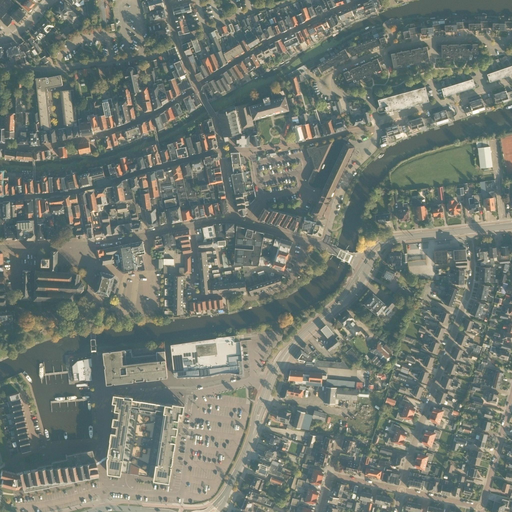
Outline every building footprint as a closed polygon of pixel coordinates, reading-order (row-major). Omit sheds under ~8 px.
[(0,0),(0,19),(6,26),(13,19),(19,23),(26,15),(21,10),(22,10),(19,7),(18,8),(9,0),(0,0)] [(34,3),(30,0),(26,0),(25,2),(23,1),(20,4),(28,11),(29,12),(31,10),(30,9),(31,8),(30,8),(34,3)] [(68,0),(68,1),(76,9),(78,6),(77,5),(80,2),(82,3),(82,8),(85,7),(84,2),(83,0),(68,0)] [(97,0),(101,26),(107,25),(103,0),(97,0)] [(163,7),(164,6),(162,0),(151,0),(148,1),(142,3),(144,13),(149,12),(148,8),(150,7),(151,10),(163,7)] [(337,6),(334,0),(326,0),(330,9),(337,6)] [(375,8),(376,7),(376,6),(375,6),(372,0),(370,0),(362,3),(366,14),(366,15),(376,11),(375,8)] [(376,6),(376,7),(377,9),(381,8),(378,0),(372,0),(375,6),(376,6)] [(317,15),(324,12),(327,10),(324,2),(316,6),(317,7),(314,8),(317,15)] [(298,3),(300,8),(301,10),(305,21),(310,19),(306,7),(303,9),(302,7),(303,6),(301,3),(298,3)] [(365,15),(366,14),(362,3),(356,6),(359,14),(364,12),(365,15)] [(72,11),(65,4),(64,4),(63,5),(63,6),(62,7),(61,8),(60,8),(56,11),(59,13),(56,16),(60,19),(62,17),(64,19),(66,17),(73,24),(75,21),(75,20),(75,19),(78,16),(72,11)] [(190,4),(173,8),(175,15),(191,11),(190,4)] [(306,7),(310,19),(317,15),(312,5),(306,7)] [(358,18),(360,17),(359,14),(356,6),(350,8),(355,18),(355,15),(357,15),(358,18)] [(347,20),(351,18),(352,20),(355,18),(350,8),(343,11),(347,20)] [(166,18),(166,16),(164,9),(153,12),(154,16),(150,16),(151,20),(154,20),(155,22),(166,18)] [(275,17),(274,12),(272,9),(269,11),(272,18),(273,18),(275,23),(276,25),(273,27),(275,35),(281,33),(275,17)] [(283,17),(280,10),(277,12),(276,12),(278,16),(280,21),(278,22),(282,32),(287,30),(283,21),(284,20),(282,17),(283,17)] [(299,11),(299,10),(295,12),(300,24),(305,21),(301,10),(299,11)] [(293,17),(291,11),(288,12),(290,18),(294,27),(299,24),(295,15),(293,17)] [(346,21),(347,24),(349,23),(348,22),(347,20),(343,11),(338,13),(342,22),(345,21),(345,22),(346,21)] [(336,25),(342,22),(338,13),(332,16),(336,25)] [(186,20),(189,19),(188,15),(185,16),(185,17),(184,17),(183,14),(175,16),(176,22),(186,20)] [(266,26),(264,22),(261,14),(257,15),(258,18),(257,18),(260,24),(260,23),(263,31),(264,33),(267,39),(275,35),(271,26),(267,28),(266,26)] [(294,27),(289,15),(283,17),(288,30),(294,27)] [(332,27),(336,25),(332,16),(326,19),(332,31),(334,30),(332,27)] [(321,21),(324,29),(328,28),(327,29),(328,31),(331,30),(325,19),(321,21)] [(54,27),(47,21),(41,28),(44,31),(44,32),(46,35),(52,29),(54,32),(56,30),(54,27)] [(324,30),(324,29),(321,21),(313,25),(317,33),(324,30)] [(481,28),(487,28),(487,21),(481,21),(481,24),(475,24),(475,30),(481,30),(481,28)] [(499,30),(499,24),(493,23),(493,21),(487,21),(487,28),(493,28),(493,30),(499,30)] [(457,29),(463,29),(463,22),(456,23),(457,25),(451,25),(451,32),(458,31),(457,29)] [(475,30),(475,24),(469,24),(469,22),(463,22),(463,29),(469,28),(469,31),(475,30)] [(511,28),(511,22),(505,22),(505,24),(499,24),(499,30),(505,30),(505,28),(511,28)] [(168,35),(170,35),(168,24),(162,26),(162,23),(148,26),(150,35),(156,33),(157,38),(165,36),(165,39),(169,38),(168,35)] [(434,31),(439,31),(439,24),(432,25),(433,27),(427,28),(428,34),(434,33),(434,31)] [(451,32),(451,25),(445,26),(445,24),(439,24),(439,31),(445,30),(445,32),(451,32)] [(188,27),(187,26),(188,25),(178,27),(179,31),(178,31),(179,35),(184,34),(184,33),(190,32),(193,31),(192,26),(188,27)] [(307,28),(311,36),(314,35),(315,38),(319,36),(317,33),(313,25),(307,28)] [(260,26),(258,27),(259,30),(256,31),(261,41),(266,39),(263,32),(260,26)] [(428,34),(427,28),(421,29),(421,26),(415,27),(416,34),(422,33),(422,35),(428,34)] [(410,35),(416,34),(415,27),(409,29),(409,31),(403,32),(404,38),(411,37),(410,35)] [(306,28),(301,31),(306,41),(306,43),(307,45),(311,44),(310,41),(311,41),(310,39),(309,40),(309,39),(308,39),(307,36),(309,35),(306,28)] [(45,35),(39,29),(33,35),(37,39),(36,40),(38,42),(45,35)] [(254,36),(251,30),(249,31),(246,33),(246,34),(247,35),(249,34),(251,38),(255,45),(260,42),(256,35),(254,36)] [(306,41),(301,31),(301,30),(295,33),(300,44),(306,41)] [(228,63),(223,52),(214,31),(209,33),(213,43),(211,44),(221,67),(228,63)] [(290,35),(294,46),(300,43),(295,33),(290,35)] [(247,35),(246,34),(245,34),(248,39),(246,41),(250,48),(255,45),(251,38),(249,34),(247,35)] [(379,36),(382,45),(388,42),(387,38),(388,37),(388,36),(388,35),(387,34),(385,34),(379,36)] [(287,49),(294,46),(290,35),(283,39),(287,49)] [(382,46),(382,45),(379,36),(374,38),(377,46),(380,45),(380,46),(382,46)] [(36,42),(35,43),(31,37),(27,40),(31,48),(34,46),(36,49),(35,49),(38,54),(41,52),(36,42)] [(201,50),(196,37),(191,39),(182,43),(187,55),(187,56),(192,54),(190,48),(194,47),(196,52),(201,50)] [(275,42),(280,53),(284,51),(285,53),(287,52),(281,39),(275,42)] [(246,52),(250,49),(244,40),(241,41),(246,52)] [(370,50),(372,49),(369,40),(364,42),(367,50),(370,49),(370,50)] [(272,53),(275,51),(277,55),(280,54),(274,42),(268,45),(272,53)] [(363,51),(367,50),(364,42),(359,44),(362,53),(364,52),(363,51)] [(26,44),(25,44),(24,43),(20,45),(28,57),(30,56),(28,51),(30,50),(26,44)] [(235,45),(241,55),(242,54),(245,53),(239,43),(235,45)] [(360,54),(362,53),(359,44),(354,45),(357,54),(359,53),(360,54)] [(454,57),(466,57),(466,44),(454,45),(454,57)] [(466,44),(466,57),(479,57),(481,56),(482,55),(482,54),(482,53),(481,52),(479,51),(478,51),(478,44),(466,44)] [(239,56),(241,55),(235,45),(231,48),(237,58),(239,56)] [(274,59),(275,59),(272,53),(268,45),(261,49),(264,55),(266,58),(271,54),(274,59)] [(357,55),(357,54),(354,45),(348,47),(351,57),(357,55)] [(442,58),(454,57),(454,45),(438,45),(437,46),(437,47),(437,48),(437,49),(439,49),(442,49),(442,58)] [(13,47),(15,56),(20,54),(21,57),(26,56),(23,51),(21,52),(21,50),(20,50),(19,46),(16,46),(15,46),(14,46),(14,47),(13,47)] [(204,48),(214,71),(220,68),(214,53),(211,54),(208,46),(204,48)] [(415,49),(418,63),(430,61),(428,50),(429,50),(430,49),(430,48),(430,47),(429,47),(429,46),(428,46),(415,49)] [(15,56),(13,47),(12,47),(11,47),(10,47),(9,47),(9,48),(6,49),(7,53),(6,53),(7,55),(5,55),(5,59),(5,61),(10,60),(9,57),(15,56)] [(181,59),(175,47),(168,50),(167,50),(165,51),(167,54),(168,53),(167,51),(168,51),(173,61),(172,61),(171,59),(170,60),(170,59),(169,59),(170,63),(172,62),(181,59)] [(227,50),(233,60),(234,59),(237,58),(231,48),(227,50)] [(340,52),(344,59),(345,61),(350,58),(345,49),(340,52)] [(406,65),(418,63),(415,49),(403,52),(406,65)] [(231,61),(233,60),(227,50),(223,52),(228,62),(231,61)] [(257,58),(259,60),(261,59),(262,61),(264,59),(266,63),(268,62),(266,58),(261,50),(254,54),(257,58)] [(335,54),(340,63),(342,62),(341,61),(344,59),(340,52),(335,54)] [(394,68),(406,65),(403,52),(390,54),(389,55),(389,56),(389,57),(390,58),(391,58),(392,58),(394,68)] [(196,60),(198,59),(195,53),(193,54),(193,55),(187,57),(190,64),(196,62),(197,61),(196,60)] [(204,65),(208,75),(214,72),(206,53),(204,54),(205,58),(202,60),(204,65)] [(260,65),(253,54),(248,57),(253,66),(255,69),(256,69),(256,68),(260,65)] [(331,57),(335,65),(338,63),(338,64),(340,63),(335,54),(331,57)] [(326,60),(331,68),(333,67),(332,66),(335,65),(331,57),(326,60)] [(366,63),(371,75),(382,70),(379,62),(382,61),(382,60),(383,59),(382,58),(381,57),(380,57),(366,63)] [(242,61),(249,71),(253,68),(247,58),(242,61)] [(196,62),(190,64),(198,80),(199,81),(200,80),(208,75),(204,65),(203,66),(202,63),(200,64),(198,59),(196,60),(197,61),(196,62)] [(175,78),(180,76),(182,82),(177,84),(181,92),(185,91),(184,90),(191,87),(192,85),(181,60),(173,63),(172,62),(170,63),(169,64),(170,66),(171,68),(175,78)] [(321,62),(326,70),(328,68),(329,69),(331,68),(326,60),(321,62)] [(243,74),(249,71),(242,61),(237,64),(243,74)] [(168,72),(166,62),(160,64),(163,74),(168,72)] [(316,65),(321,73),(321,74),(323,73),(323,72),(326,70),(321,62),(316,65)] [(360,80),(371,75),(366,63),(355,68),(360,80)] [(141,91),(140,88),(140,87),(139,87),(138,84),(138,83),(138,84),(137,80),(138,80),(137,80),(136,76),(139,76),(138,71),(140,71),(139,65),(135,66),(135,70),(134,68),(134,67),(134,68),(132,67),(131,66),(131,67),(130,67),(129,67),(128,69),(127,69),(128,69),(127,71),(127,72),(128,73),(125,74),(126,79),(129,78),(129,81),(129,82),(130,85),(130,86),(131,89),(132,93),(131,93),(132,93),(134,93),(135,94),(134,95),(135,95),(135,94),(137,94),(138,94),(138,93),(137,92),(140,92),(140,91),(141,91)] [(237,75),(239,79),(244,77),(236,65),(232,68),(237,75)] [(315,76),(321,73),(316,65),(311,68),(310,69),(310,70),(310,71),(311,72),(312,72),(313,72),(315,76)] [(114,77),(112,67),(106,69),(108,79),(114,77)] [(227,70),(234,81),(238,78),(232,68),(227,70)] [(347,85),(360,80),(355,68),(344,73),(346,80),(345,80),(344,81),(344,82),(344,84),(345,85),(346,85),(347,85)] [(154,88),(150,89),(155,110),(163,106),(163,105),(158,87),(154,71),(150,72),(154,88)] [(222,74),(228,84),(233,82),(227,71),(222,74)] [(220,81),(225,90),(226,91),(231,88),(228,84),(222,74),(220,76),(222,79),(220,81)] [(36,80),(41,127),(43,126),(43,131),(52,130),(47,86),(49,85),(50,88),(63,86),(61,75),(48,78),(46,77),(46,79),(36,80)] [(291,78),(296,96),(298,95),(299,99),(302,98),(296,77),(291,78)] [(180,93),(177,83),(175,78),(168,80),(172,89),(175,97),(181,93),(180,93)] [(169,101),(166,91),(162,79),(159,80),(156,80),(163,105),(169,101)] [(468,81),(470,89),(475,87),(475,86),(476,86),(477,86),(477,85),(477,84),(476,84),(474,84),(473,79),(468,81)] [(220,90),(216,83),(213,80),(209,83),(215,93),(219,91),(220,90)] [(220,92),(225,90),(220,81),(216,83),(220,90),(219,91),(220,92)] [(204,85),(202,87),(202,89),(203,92),(207,100),(214,96),(212,91),(208,83),(204,85)] [(127,107),(130,106),(130,105),(132,104),(129,87),(122,89),(124,101),(126,101),(127,107)] [(140,88),(141,91),(142,98),(141,98),(142,100),(145,112),(152,110),(147,87),(140,88)] [(284,94),(282,87),(271,90),(273,97),(284,94)] [(380,113),(382,113),(388,111),(389,112),(390,112),(391,112),(429,101),(425,87),(378,100),(380,106),(378,107),(378,108),(377,110),(378,111),(379,112),(380,113)] [(444,97),(449,95),(447,87),(442,89),(443,94),(442,94),(441,95),(441,96),(442,97),(444,96),(444,97)] [(170,101),(175,97),(172,89),(166,91),(169,101),(170,101)] [(65,121),(75,120),(72,90),(62,91),(65,121)] [(500,92),(502,101),(509,99),(511,98),(511,97),(511,91),(510,92),(510,94),(508,95),(506,90),(500,92)] [(190,95),(197,108),(202,105),(195,92),(190,95)] [(496,103),(502,101),(500,92),(493,95),(496,103)] [(190,113),(197,108),(190,95),(184,99),(190,113)] [(271,101),(269,96),(264,98),(265,103),(251,106),(252,111),(254,119),(288,110),(286,102),(285,97),(271,101)] [(23,125),(29,124),(29,113),(22,113),(22,111),(20,111),(20,97),(15,97),(15,112),(15,122),(23,121),(23,125)] [(475,100),(478,109),(485,107),(482,98),(475,100)] [(111,99),(108,99),(102,100),(102,103),(103,103),(104,110),(108,129),(109,129),(116,126),(113,115),(111,116),(110,109),(113,108),(111,99)] [(466,113),(478,109),(475,100),(469,103),(470,105),(464,107),(466,113)] [(118,126),(123,124),(118,101),(113,102),(118,126)] [(128,108),(127,107),(126,101),(124,101),(119,102),(123,124),(130,121),(128,108)] [(96,104),(96,102),(93,102),(94,109),(93,109),(94,111),(95,115),(96,115),(98,114),(102,130),(108,129),(104,110),(103,103),(102,103),(96,104)] [(183,114),(179,104),(177,103),(171,107),(176,119),(179,118),(178,115),(183,114)] [(242,135),(237,136),(237,147),(249,147),(249,135),(248,130),(254,128),(253,125),(254,125),(249,103),(235,107),(236,110),(242,135)] [(165,111),(168,121),(172,119),(174,123),(176,122),(171,108),(171,107),(164,111),(165,111)] [(362,109),(363,111),(363,113),(364,113),(366,123),(371,122),(368,112),(366,112),(365,108),(362,109)] [(219,113),(218,113),(219,116),(219,118),(225,141),(229,141),(228,138),(231,137),(231,138),(235,137),(235,136),(237,136),(242,135),(236,110),(230,111),(230,110),(227,110),(227,111),(224,111),(224,112),(219,114),(219,113)] [(321,124),(317,112),(316,110),(314,110),(315,113),(318,123),(321,137),(328,135),(324,123),(321,124)] [(439,112),(442,120),(451,117),(452,120),(455,119),(454,117),(452,110),(447,112),(446,110),(439,112)] [(99,130),(96,115),(95,115),(94,111),(90,112),(93,131),(99,130)] [(168,122),(168,121),(165,111),(160,114),(164,123),(168,122)] [(436,122),(442,120),(439,112),(433,114),(436,122)] [(5,128),(5,138),(13,138),(14,113),(5,113),(5,117),(4,124),(5,124),(5,127),(5,128)] [(312,138),(309,124),(306,113),(302,114),(304,121),(305,121),(306,124),(302,125),(306,139),(312,138)] [(165,128),(164,123),(160,114),(154,117),(159,131),(165,128)] [(354,126),(360,124),(365,123),(364,115),(358,116),(352,118),(354,126)] [(430,124),(428,118),(423,120),(422,117),(416,119),(418,128),(430,124)] [(206,129),(205,130),(206,133),(207,133),(215,132),(214,127),(211,118),(204,121),(206,129)] [(79,126),(81,136),(94,134),(93,131),(91,121),(82,122),(82,119),(78,119),(79,126)] [(339,124),(341,131),(346,129),(343,119),(337,121),(338,125),(339,124)] [(412,130),(418,128),(416,119),(409,121),(412,130)] [(81,136),(79,126),(77,126),(77,120),(75,120),(65,121),(67,128),(58,129),(60,140),(81,136)] [(335,133),(331,120),(325,122),(329,135),(335,133)] [(34,132),(29,132),(29,138),(29,139),(30,144),(30,146),(39,145),(39,138),(38,131),(40,131),(40,130),(39,121),(35,121),(35,128),(33,129),(34,132)] [(148,133),(146,121),(138,124),(142,135),(148,133)] [(336,133),(341,131),(339,124),(338,125),(337,121),(333,123),(336,133)] [(207,138),(206,133),(205,130),(203,123),(199,125),(201,133),(199,134),(201,140),(204,151),(210,150),(207,138)] [(321,137),(318,123),(309,124),(312,138),(321,137)] [(135,139),(142,137),(138,124),(128,128),(124,129),(126,139),(135,137),(135,139)] [(406,131),(404,125),(399,127),(398,125),(392,127),(394,135),(406,131)] [(301,127),(294,128),(297,141),(304,139),(301,127)] [(386,138),(394,135),(392,127),(385,129),(387,134),(381,136),(384,144),(387,143),(386,138)] [(43,131),(41,131),(42,143),(57,141),(55,129),(52,130),(43,131)] [(125,137),(124,129),(116,132),(117,139),(119,139),(125,137)] [(254,136),(252,136),(254,146),(260,146),(257,131),(253,132),(254,136)] [(19,137),(18,137),(19,144),(29,144),(29,132),(18,132),(19,137)] [(110,135),(111,140),(111,142),(112,146),(113,150),(115,149),(114,146),(118,145),(115,133),(110,135)] [(103,137),(106,149),(111,147),(112,150),(113,150),(112,146),(111,142),(111,140),(110,135),(103,137)] [(196,154),(193,143),(191,135),(184,137),(190,155),(196,154)] [(185,145),(183,138),(183,137),(179,138),(183,157),(189,156),(187,146),(183,147),(182,146),(185,145)] [(209,138),(207,138),(210,150),(216,148),(218,146),(216,137),(209,138)] [(350,139),(346,137),(307,148),(313,170),(317,171),(310,185),(315,188),(317,187),(324,190),(320,199),(316,207),(314,206),(310,214),(320,218),(323,219),(325,208),(328,202),(354,147),(345,143),(348,138),(350,139)] [(493,167),(489,140),(476,141),(477,148),(478,148),(480,168),(493,167)] [(183,157),(179,141),(173,142),(178,159),(180,158),(183,157)] [(193,143),(196,154),(201,152),(202,152),(200,141),(193,143)] [(92,155),(89,142),(78,144),(80,153),(85,152),(86,156),(92,155)] [(166,162),(177,159),(173,143),(168,144),(169,149),(161,151),(163,162),(166,162)] [(150,146),(155,165),(161,163),(161,161),(159,154),(158,151),(156,144),(150,146)] [(60,158),(67,157),(66,146),(59,148),(60,158)] [(151,166),(155,165),(150,146),(143,149),(144,156),(147,167),(151,166)] [(14,152),(4,150),(4,158),(5,158),(5,160),(13,160),(13,159),(14,152)] [(145,167),(143,157),(141,151),(136,152),(138,158),(137,157),(132,159),(134,164),(133,164),(129,165),(131,172),(134,171),(138,170),(145,167)] [(31,160),(31,154),(31,152),(23,152),(23,159),(23,161),(28,162),(28,160),(31,160)] [(240,158),(239,152),(231,153),(233,168),(233,174),(242,172),(247,171),(247,166),(244,165),(239,166),(239,164),(241,164),(244,163),(244,157),(240,158)] [(215,170),(221,169),(219,159),(218,154),(216,154),(212,155),(215,170)] [(212,155),(204,157),(204,158),(210,192),(214,191),(213,184),(217,183),(215,170),(212,155)] [(127,160),(127,157),(120,158),(124,174),(131,172),(129,165),(133,164),(132,159),(127,160)] [(205,169),(203,158),(190,161),(192,171),(192,173),(195,172),(196,177),(198,177),(201,191),(210,190),(205,169)] [(184,176),(188,197),(189,201),(189,202),(197,201),(195,192),(195,188),(190,162),(187,162),(181,164),(184,176)] [(114,165),(114,163),(109,164),(108,164),(112,179),(118,177),(114,165)] [(114,165),(118,177),(120,176),(123,175),(120,163),(114,165)] [(175,180),(177,188),(179,203),(180,203),(189,202),(189,201),(188,201),(183,178),(180,164),(172,167),(173,172),(175,180)] [(105,177),(102,166),(92,169),(92,167),(88,168),(89,173),(78,175),(81,187),(83,186),(95,184),(94,179),(105,177)] [(170,176),(170,177),(171,181),(175,180),(173,172),(172,167),(164,169),(165,174),(167,174),(170,173),(170,176)] [(164,175),(164,169),(156,171),(157,178),(158,178),(159,181),(161,191),(166,190),(166,193),(173,192),(173,189),(177,188),(175,180),(171,181),(170,177),(170,176),(170,173),(167,174),(164,175)] [(217,183),(224,182),(221,169),(215,170),(217,183)] [(150,197),(156,196),(159,196),(156,179),(155,171),(147,173),(150,197)] [(235,183),(243,182),(252,180),(250,171),(247,171),(242,172),(233,174),(235,183)] [(66,177),(68,189),(73,188),(79,188),(76,172),(71,173),(71,174),(66,175),(66,177)] [(145,211),(151,209),(147,174),(146,173),(138,175),(139,175),(140,187),(140,189),(143,208),(145,208),(145,211)] [(131,178),(132,190),(137,189),(140,189),(140,187),(139,175),(138,175),(136,176),(131,178)] [(68,189),(66,177),(60,178),(60,177),(54,178),(56,191),(68,189)] [(122,181),(127,211),(130,211),(131,215),(132,220),(138,219),(136,210),(132,190),(131,178),(122,181)] [(243,182),(245,192),(254,190),(252,180),(243,182)] [(125,212),(127,211),(122,181),(120,182),(113,184),(113,186),(116,202),(115,202),(117,212),(118,212),(124,211),(125,212)] [(219,195),(225,193),(224,182),(217,183),(218,192),(219,195)] [(237,193),(245,192),(243,182),(235,183),(237,193)] [(116,202),(113,186),(106,187),(107,190),(109,205),(111,216),(109,216),(108,206),(107,206),(107,207),(105,208),(105,212),(102,213),(102,216),(105,235),(112,234),(119,233),(118,221),(117,212),(115,202),(116,202)] [(104,210),(103,206),(100,189),(95,190),(99,211),(104,210)] [(246,214),(245,210),(246,210),(246,208),(248,208),(248,205),(249,204),(256,198),(254,190),(245,192),(237,193),(235,194),(239,211),(240,211),(240,214),(241,214),(241,215),(242,215),(243,216),(245,216),(246,215),(246,214)] [(93,227),(94,237),(103,236),(102,225),(101,226),(98,210),(95,191),(87,192),(88,198),(89,198),(91,211),(94,227),(93,227)] [(495,209),(494,205),(496,204),(494,191),(489,192),(490,198),(486,199),(487,210),(488,211),(491,210),(491,209),(495,209)] [(91,216),(89,203),(88,203),(86,192),(80,193),(82,204),(83,210),(85,217),(91,216)] [(217,192),(213,193),(212,193),(213,204),(215,215),(221,213),(219,203),(217,192)] [(225,193),(219,195),(219,199),(222,213),(229,212),(225,193)] [(473,207),(474,211),(475,212),(477,212),(478,211),(478,210),(481,210),(480,206),(479,206),(479,202),(478,202),(478,200),(481,200),(481,193),(476,194),(476,195),(473,195),(475,207),(473,207)] [(78,205),(77,194),(70,195),(63,196),(64,203),(65,206),(66,218),(64,218),(65,225),(67,225),(67,224),(74,222),(73,217),(73,213),(72,206),(72,205),(73,209),(74,209),(74,213),(80,212),(78,205)] [(163,207),(164,210),(169,209),(172,223),(182,221),(180,206),(177,195),(161,198),(162,200),(163,207)] [(63,204),(64,203),(63,196),(62,196),(50,198),(51,206),(63,205),(63,204)] [(211,200),(210,197),(204,198),(204,201),(205,205),(207,216),(214,215),(211,200)] [(425,205),(423,206),(423,204),(425,202),(425,199),(423,197),(419,197),(418,199),(416,198),(411,198),(412,206),(417,206),(417,209),(416,209),(417,215),(418,215),(418,219),(427,218),(426,214),(427,214),(427,210),(426,210),(425,205)] [(44,224),(46,223),(49,223),(48,217),(48,216),(51,216),(51,212),(50,198),(42,199),(43,217),(43,218),(43,219),(44,224)] [(198,205),(200,217),(207,216),(203,202),(204,201),(204,198),(199,199),(201,205),(198,205)] [(24,214),(25,213),(25,217),(29,217),(34,217),(33,199),(25,200),(25,208),(23,208),(24,214)] [(25,208),(25,200),(24,200),(16,200),(17,209),(19,209),(19,208),(22,207),(22,208),(22,212),(21,212),(21,214),(24,214),(23,208),(25,208)] [(454,203),(454,200),(448,201),(449,206),(449,207),(449,210),(450,210),(451,215),(455,215),(454,214),(459,213),(459,210),(460,209),(460,206),(458,207),(458,203),(454,203)] [(200,217),(198,205),(197,201),(189,202),(190,206),(191,206),(193,219),(200,217)] [(193,219),(191,209),(190,206),(189,202),(180,203),(181,211),(183,221),(193,219)] [(408,209),(407,203),(403,204),(403,210),(398,210),(398,215),(399,214),(400,217),(399,217),(399,218),(399,219),(399,220),(400,221),(405,221),(406,221),(407,221),(408,221),(409,220),(409,213),(409,209),(408,209)] [(442,209),(442,210),(441,204),(433,205),(434,210),(433,210),(434,216),(438,215),(438,217),(443,216),(442,209)] [(52,214),(64,212),(63,205),(51,206),(52,214)] [(164,212),(164,210),(163,207),(161,208),(161,212),(161,215),(158,215),(160,224),(161,224),(162,225),(162,224),(163,224),(163,223),(164,223),(167,223),(165,211),(164,212)] [(296,231),(298,225),(300,225),(301,223),(301,222),(302,216),(297,215),(297,216),(271,210),(270,211),(264,208),(258,219),(262,221),(263,219),(269,223),(270,221),(277,225),(278,223),(284,227),(285,225),(295,231),(296,231)] [(155,209),(151,209),(145,211),(148,228),(154,226),(158,225),(155,209)] [(390,217),(389,213),(375,215),(375,221),(378,221),(379,224),(390,222),(389,217),(390,217)] [(46,239),(49,239),(54,238),(53,216),(51,216),(48,216),(48,217),(49,223),(46,223),(47,231),(45,231),(46,239)] [(82,224),(81,218),(76,219),(76,216),(73,217),(74,222),(75,225),(82,224)] [(20,221),(17,221),(17,223),(16,224),(17,224),(17,225),(18,239),(24,239),(24,238),(26,237),(26,240),(35,240),(34,220),(34,218),(31,219),(31,220),(29,220),(29,217),(25,217),(20,217),(20,221)] [(133,231),(142,230),(141,222),(142,221),(141,219),(137,220),(137,221),(131,222),(132,223),(133,231)] [(123,220),(118,221),(119,233),(127,232),(125,223),(123,224),(123,220)] [(316,225),(316,222),(305,220),(304,224),(303,223),(302,229),(308,231),(307,233),(313,234),(314,234),(316,234),(317,233),(318,232),(319,230),(320,226),(316,225)] [(39,239),(46,239),(45,231),(47,231),(46,223),(44,224),(38,224),(39,239)] [(94,237),(93,227),(92,223),(86,224),(89,238),(94,237)] [(224,230),(224,223),(216,224),(217,240),(217,241),(218,245),(218,247),(225,246),(225,244),(226,244),(225,234),(226,234),(226,230),(224,230)] [(234,224),(226,223),(226,230),(226,234),(225,234),(226,244),(233,244),(234,238),(234,236),(234,232),(235,232),(236,228),(236,227),(235,227),(235,225),(234,225),(234,224)] [(13,240),(18,239),(17,225),(5,226),(6,239),(13,239),(13,240)] [(210,241),(213,241),(213,237),(216,237),(213,225),(208,226),(210,238),(210,241)] [(261,256),(262,249),(264,233),(258,231),(258,233),(253,232),(254,230),(253,230),(252,229),(251,229),(251,228),(250,228),(249,228),(248,228),(247,228),(247,231),(242,229),(243,227),(237,225),(236,230),(237,230),(234,265),(243,265),(249,265),(259,266),(260,256),(261,256)] [(204,239),(210,238),(208,226),(202,227),(204,239)] [(182,243),(190,242),(190,239),(191,239),(189,230),(175,233),(176,238),(179,238),(180,243),(182,242),(182,243)] [(169,234),(169,233),(167,234),(163,235),(162,235),(162,236),(164,247),(176,244),(174,233),(173,233),(169,234)] [(264,233),(262,249),(261,256),(264,257),(270,257),(271,251),(273,235),(264,233)] [(153,237),(155,248),(159,247),(164,246),(162,235),(153,237)] [(287,252),(289,247),(290,248),(292,242),(276,237),(274,245),(279,246),(279,244),(281,245),(276,261),(274,260),(273,266),(284,270),(286,264),(284,263),(285,258),(287,259),(289,253),(287,252)] [(119,246),(123,271),(129,270),(129,273),(132,272),(131,270),(137,269),(137,266),(144,264),(142,254),(145,254),(143,244),(143,241),(132,243),(128,244),(119,246)] [(123,271),(119,246),(100,250),(100,249),(96,250),(97,257),(100,257),(102,265),(114,263),(115,268),(121,271),(123,271)] [(507,247),(506,246),(505,247),(501,247),(501,252),(500,252),(501,259),(504,259),(504,255),(509,255),(508,247),(507,247)] [(481,259),(481,262),(485,262),(486,265),(490,264),(490,262),(490,261),(489,257),(487,257),(486,249),(481,249),(480,248),(478,248),(477,249),(478,260),(481,259)] [(456,268),(467,267),(467,259),(466,259),(466,250),(462,250),(462,249),(459,249),(434,251),(435,264),(447,263),(447,259),(454,258),(454,259),(455,259),(456,268)] [(22,293),(22,299),(30,299),(30,296),(35,297),(35,299),(33,300),(34,301),(36,299),(40,300),(42,300),(59,300),(61,300),(72,301),(73,301),(73,302),(74,302),(74,301),(75,301),(75,300),(74,300),(75,293),(77,293),(77,294),(78,294),(78,293),(81,292),(81,293),(82,293),(81,292),(83,290),(84,290),(84,289),(84,286),(85,286),(84,285),(82,283),(83,282),(82,282),(79,281),(81,274),(75,273),(72,273),(57,272),(57,266),(57,264),(58,251),(55,251),(51,251),(51,258),(50,258),(43,258),(43,265),(50,265),(51,265),(51,272),(44,271),(37,271),(36,270),(35,271),(36,272),(36,273),(31,273),(31,271),(23,271),(22,293)] [(400,258),(401,258),(401,253),(389,254),(389,261),(388,261),(388,262),(387,262),(387,264),(389,265),(389,266),(392,266),(395,266),(395,268),(400,268),(400,258)] [(396,273),(386,268),(382,277),(384,278),(391,282),(396,273)] [(101,272),(95,292),(109,296),(110,292),(115,293),(118,282),(113,281),(115,276),(101,272)] [(489,286),(479,284),(477,291),(488,293),(488,289),(492,290),(493,287),(489,286)] [(449,287),(448,290),(445,289),(444,291),(447,292),(457,296),(459,290),(449,287)] [(491,297),(487,296),(488,293),(477,291),(476,297),(490,301),(491,297)] [(457,296),(447,292),(446,295),(443,294),(442,296),(455,301),(457,296)] [(391,297),(385,304),(373,294),(364,304),(377,316),(380,312),(381,313),(383,311),(387,314),(398,302),(391,297)] [(455,301),(442,296),(441,299),(444,300),(443,303),(453,307),(455,301)] [(217,300),(218,308),(223,307),(223,311),(227,311),(226,305),(223,306),(223,299),(217,300)] [(485,304),(475,301),(472,307),(482,311),(483,308),(487,309),(489,306),(485,304)] [(507,319),(509,315),(509,313),(511,314),(511,307),(506,306),(505,313),(501,312),(500,317),(507,319)] [(485,316),(481,314),(482,311),(472,307),(470,314),(484,319),(485,316)] [(6,312),(0,312),(0,320),(2,320),(2,319),(6,319),(9,319),(9,322),(14,321),(14,311),(5,311),(6,312)] [(352,331),(351,332),(354,336),(361,330),(352,319),(353,318),(349,313),(343,318),(348,323),(348,322),(353,328),(351,329),(352,331)] [(446,324),(448,319),(435,314),(434,316),(438,318),(440,318),(439,321),(446,324)] [(345,325),(351,332),(352,331),(351,329),(353,328),(348,322),(348,323),(343,318),(339,321),(343,326),(345,325)] [(464,324),(478,329),(479,326),(475,325),(472,325),(473,322),(466,319),(464,324)] [(326,325),(321,329),(327,337),(333,333),(326,325)] [(441,339),(443,334),(429,329),(429,331),(433,333),(433,332),(435,333),(434,336),(441,339)] [(511,334),(504,332),(503,335),(502,339),(511,341),(511,338),(511,334)] [(459,338),(473,343),(473,341),(469,339),(469,340),(467,339),(468,336),(461,334),(459,338)] [(243,360),(241,341),(235,342),(234,336),(217,337),(217,338),(171,345),(174,372),(177,378),(191,377),(199,377),(204,376),(211,375),(219,373),(220,373),(226,373),(229,373),(232,373),(240,374),(239,361),(243,360)] [(337,341),(336,339),(332,342),(332,341),(330,343),(331,343),(330,344),(326,347),(328,350),(327,350),(332,356),(338,351),(335,347),(338,345),(340,347),(345,344),(340,338),(337,341)] [(500,348),(510,350),(511,346),(505,345),(506,343),(502,343),(503,340),(496,338),(495,343),(501,345),(500,348)] [(392,355),(383,346),(383,347),(378,342),(371,350),(386,364),(393,356),(392,355)] [(383,346),(392,355),(396,350),(387,342),(383,346)] [(436,353),(437,348),(424,343),(421,342),(420,345),(427,347),(430,348),(429,350),(436,353)] [(315,349),(313,351),(306,344),(303,347),(308,354),(310,352),(312,355),(314,354),(317,356),(320,354),(315,349)] [(481,346),(477,345),(476,348),(474,348),(473,351),(479,353),(481,346)] [(346,352),(356,364),(362,359),(352,347),(346,352)] [(454,353),(467,358),(468,355),(464,354),(462,353),(463,350),(456,348),(454,353)] [(105,358),(108,384),(116,383),(165,377),(168,377),(167,369),(165,351),(156,352),(157,354),(132,357),(131,349),(105,352),(104,352),(104,354),(105,358)] [(509,353),(504,351),(505,350),(503,350),(503,351),(495,349),(494,353),(499,354),(498,357),(507,359),(509,353)] [(294,358),(299,362),(303,362),(309,355),(305,353),(301,350),(294,358)] [(371,360),(381,369),(385,364),(376,355),(371,360)] [(92,380),(91,366),(92,366),(92,358),(91,358),(77,361),(72,366),(73,373),(79,373),(80,380),(86,380),(86,381),(92,380)] [(430,368),(432,363),(419,358),(418,360),(422,362),(422,361),(424,362),(423,365),(430,368)] [(343,361),(341,362),(320,360),(317,359),(313,366),(350,369),(343,361)] [(449,367),(462,372),(463,370),(459,368),(457,368),(458,365),(450,362),(449,367)] [(492,375),(495,375),(502,377),(503,373),(499,372),(499,371),(489,368),(488,370),(493,372),(492,375)] [(420,373),(418,372),(411,369),(410,371),(411,372),(413,373),(427,378),(429,373),(421,370),(420,373)] [(326,379),(327,376),(327,374),(311,372),(310,380),(303,379),(304,372),(291,371),(289,380),(295,381),(295,382),(296,382),(296,384),(300,384),(300,383),(306,384),(306,385),(322,386),(322,383),(323,379),(326,380),(326,386),(356,389),(356,382),(326,379)] [(427,378),(413,373),(411,372),(410,374),(417,377),(417,376),(419,377),(418,380),(425,382),(427,378)] [(501,384),(502,377),(495,375),(490,374),(490,377),(494,378),(493,382),(501,384)] [(443,382),(457,386),(458,384),(454,383),(451,382),(452,379),(445,377),(443,382)] [(457,386),(443,382),(441,386),(449,389),(450,386),(452,387),(460,390),(460,388),(459,387),(457,386)] [(294,390),(289,388),(285,387),(282,398),(288,399),(289,395),(302,398),(303,390),(294,388),(294,390)] [(358,400),(359,390),(327,387),(325,403),(336,404),(336,399),(358,400)] [(420,397),(421,392),(408,387),(407,390),(411,391),(413,392),(412,394),(420,397)] [(488,396),(496,398),(496,396),(497,397),(498,392),(493,391),(493,390),(490,389),(488,396)] [(438,396),(451,401),(452,398),(449,397),(448,397),(446,396),(447,394),(440,391),(438,396)] [(20,398),(18,392),(6,396),(8,401),(20,398)] [(185,405),(174,403),(173,403),(173,405),(133,399),(133,397),(114,394),(112,409),(112,410),(115,410),(114,417),(113,425),(112,432),(110,440),(111,440),(110,447),(108,455),(109,455),(109,457),(108,457),(108,460),(108,472),(121,474),(122,473),(155,477),(154,479),(170,482),(171,474),(172,466),(171,466),(172,464),(173,465),(174,456),(174,450),(175,450),(176,442),(177,435),(177,433),(179,433),(180,432),(180,431),(180,430),(179,429),(178,428),(178,427),(179,420),(182,420),(185,405)] [(20,398),(8,401),(8,402),(7,402),(9,407),(21,404),(19,398),(20,398)] [(403,410),(413,414),(416,407),(408,404),(409,401),(403,399),(401,405),(404,406),(403,410)] [(21,404),(9,407),(8,407),(10,413),(22,409),(21,404)] [(431,414),(442,417),(443,414),(447,415),(449,409),(443,407),(442,410),(434,407),(431,414)] [(22,409),(10,413),(11,418),(23,415),(22,410),(22,409)] [(485,410),(485,411),(478,409),(477,412),(485,414),(484,416),(492,418),(493,412),(485,410)] [(291,414),(292,411),(288,410),(287,412),(284,411),(283,412),(278,410),(277,415),(294,420),(290,419),(291,417),(293,417),(294,414),(291,414)] [(300,428),(302,423),(305,413),(298,410),(293,426),(300,428)] [(411,420),(413,414),(403,410),(402,414),(398,412),(396,418),(402,421),(403,418),(411,420)] [(312,418),(324,422),(326,414),(315,411),(312,418)] [(441,421),(442,417),(431,414),(429,420),(437,423),(436,426),(442,429),(444,422),(441,421)] [(23,415),(11,418),(11,419),(12,424),(24,421),(23,415)] [(294,420),(277,415),(278,415),(277,420),(288,424),(287,427),(292,429),(294,420)] [(488,431),(491,422),(485,421),(486,419),(481,417),(480,421),(479,428),(488,431)] [(24,421),(12,424),(13,430),(26,426),(24,421)] [(394,435),(404,439),(407,432),(399,429),(400,426),(394,424),(392,430),(395,432),(394,435)] [(26,426),(13,430),(15,435),(27,432),(25,427),(26,427),(26,426)] [(423,437),(434,440),(435,437),(439,438),(441,432),(435,429),(434,433),(426,430),(423,437)] [(27,432),(15,435),(14,436),(16,441),(15,441),(28,438),(26,432),(27,432)] [(479,439),(485,441),(487,434),(480,433),(477,432),(477,435),(480,435),(479,439)] [(282,443),(283,439),(270,434),(268,438),(269,438),(269,439),(277,442),(277,441),(280,442),(282,443)] [(333,445),(334,443),(333,443),(334,440),(328,438),(328,435),(324,435),(323,439),(325,440),(324,443),(333,445)] [(402,446),(404,439),(394,435),(393,439),(389,437),(387,444),(393,446),(394,443),(402,446)] [(433,444),(434,440),(423,437),(421,443),(429,446),(428,449),(434,451),(436,445),(433,444)] [(28,438),(15,441),(17,447),(29,443),(28,438)] [(358,448),(360,440),(353,438),(352,441),(346,439),(344,444),(353,447),(357,448),(358,448)] [(484,448),(485,441),(479,439),(478,443),(474,443),(473,445),(477,446),(484,448)] [(29,443),(17,447),(18,453),(30,449),(29,444),(29,443)] [(357,448),(353,447),(344,444),(344,446),(344,447),(343,450),(349,451),(348,454),(354,456),(355,455),(356,452),(357,448)] [(264,452),(276,456),(276,454),(275,454),(277,451),(266,447),(264,452)] [(37,469),(15,473),(1,469),(0,475),(0,477),(2,478),(1,485),(15,489),(23,487),(24,492),(71,482),(98,477),(97,475),(98,475),(95,461),(92,450),(66,455),(66,459),(51,462),(51,464),(37,467),(37,469)] [(470,456),(473,457),(481,459),(483,452),(474,450),(473,450),(473,452),(470,451),(470,453),(470,456)] [(329,460),(330,458),(329,458),(330,455),(318,451),(316,457),(329,460)] [(275,458),(276,456),(264,452),(264,453),(262,453),(261,456),(262,457),(270,461),(271,458),(273,459),(274,457),(275,458)] [(416,460),(427,463),(428,459),(431,460),(433,454),(427,452),(426,455),(418,453),(418,454),(416,460)] [(394,459),(404,462),(406,456),(397,453),(396,459),(395,458),(394,459)] [(328,462),(329,460),(316,457),(314,465),(320,467),(321,464),(327,465),(328,462)] [(351,472),(353,463),(348,462),(348,459),(341,457),(340,465),(346,466),(345,471),(349,471),(351,472)] [(479,465),(481,459),(473,457),(471,463),(479,465)] [(402,468),(404,462),(394,459),(394,460),(395,461),(394,466),(402,468)] [(426,467),(427,463),(416,460),(414,467),(422,469),(421,472),(428,474),(429,468),(426,467)] [(270,465),(260,461),(258,466),(269,470),(269,469),(272,470),(274,471),(274,470),(277,471),(278,470),(279,466),(278,466),(278,465),(271,463),(270,465)] [(372,476),(374,469),(375,466),(367,464),(365,475),(372,476)] [(476,477),(478,469),(472,468),(472,466),(469,465),(467,475),(476,477)] [(269,470),(258,466),(255,472),(266,476),(268,471),(280,476),(281,473),(277,471),(274,470),(274,471),(272,470),(269,469),(269,470)] [(322,479),(324,472),(310,468),(309,471),(312,472),(311,476),(322,479)] [(374,469),(372,476),(380,478),(381,471),(374,469)] [(394,475),(395,472),(393,471),(392,474),(383,472),(381,480),(391,483),(393,475),(394,475)] [(393,475),(391,483),(399,484),(401,476),(399,476),(400,473),(395,472),(394,475),(393,475)] [(423,490),(425,481),(426,476),(419,475),(420,474),(410,472),(407,486),(423,490)] [(426,476),(425,481),(428,482),(428,480),(434,481),(433,483),(430,482),(428,491),(436,492),(438,482),(434,481),(435,477),(426,475),(426,476)] [(250,486),(261,490),(265,480),(255,476),(253,482),(252,482),(250,486)] [(320,486),(322,479),(311,476),(310,479),(307,478),(306,482),(320,486)] [(335,488),(343,490),(344,485),(346,485),(346,483),(342,482),(341,483),(337,482),(335,488)] [(453,495),(458,496),(460,488),(461,483),(457,482),(456,487),(455,487),(453,495)] [(470,483),(466,482),(465,487),(463,493),(465,493),(464,494),(466,494),(472,495),(473,489),(469,488),(470,483)] [(509,487),(511,487),(511,485),(509,485),(509,484),(504,483),(502,491),(507,493),(509,487)] [(317,498),(319,491),(305,487),(304,490),(306,491),(305,494),(317,498)] [(261,499),(262,499),(263,498),(259,496),(260,492),(251,488),(249,494),(258,497),(257,499),(259,500),(260,499),(261,499)] [(346,500),(347,496),(342,495),(343,490),(335,488),(334,494),(339,495),(339,498),(341,499),(346,500)] [(258,497),(249,494),(247,493),(246,497),(261,502),(262,500),(262,499),(261,499),(260,499),(259,500),(257,499),(258,497)] [(315,504),(317,498),(305,494),(304,498),(302,497),(301,501),(315,504)] [(338,501),(339,498),(330,496),(328,502),(337,504),(338,501)] [(243,505),(256,510),(257,507),(253,506),(254,503),(245,499),(243,505)] [(494,507),(504,510),(504,507),(507,508),(509,501),(503,499),(502,503),(495,501),(494,507)]
